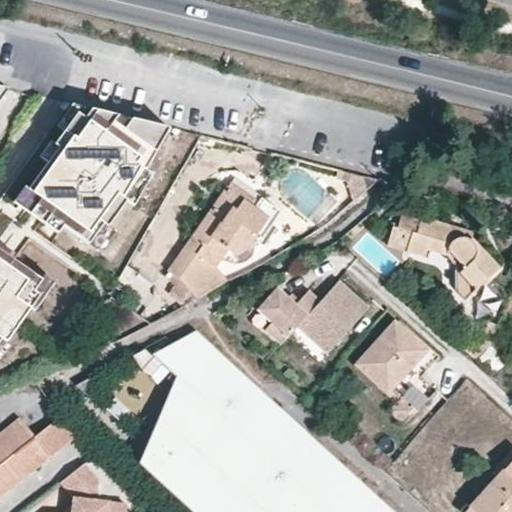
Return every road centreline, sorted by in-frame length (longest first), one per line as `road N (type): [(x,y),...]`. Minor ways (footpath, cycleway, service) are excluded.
road 1 (residential): [(0,23),(484,144)]
road 2 (primary): [(408,76),(93,0)]
